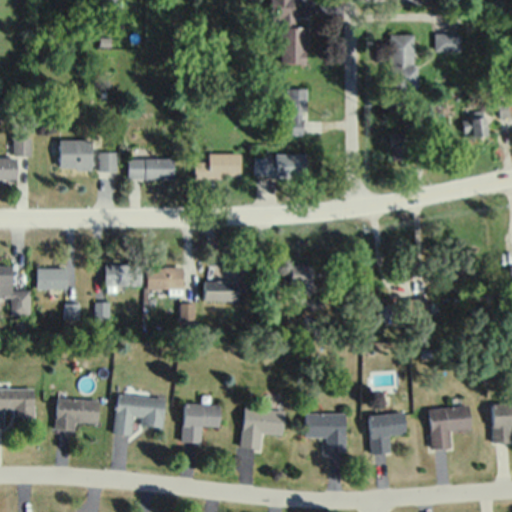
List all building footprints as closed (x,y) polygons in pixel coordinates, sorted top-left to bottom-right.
[(268,0),(268,20),(275,20),(275,63),(303,63),(303,29),(294,29),(294,0),(268,0)] [(433,33),(433,51),(458,51),(459,34),(433,33)] [(386,35),(385,90),(417,90),(418,63),(410,62),(411,35),(386,35)] [(98,38),(98,47),(108,47),(109,38),(98,38)] [(302,137),(301,112),(306,111),(306,88),(285,89),(286,113),(290,113),(290,119),(281,119),(282,137),(302,137)] [(496,106),(497,121),(511,120),(509,104),(496,106)] [(411,111),(412,128),(425,127),(424,111),(411,111)] [(469,119),(470,124),(459,124),(461,141),(468,140),(468,144),(484,142),(482,118),(469,119)] [(388,136),(387,152),(390,153),(390,163),(410,164),(411,136),(388,136)] [(12,138),(11,155),(28,156),(29,139),(12,138)] [(58,141),(58,167),(91,167),(91,141),(58,141)] [(98,153),(98,171),(115,171),(115,153),(98,153)] [(194,162),(194,177),(240,178),(240,154),(208,154),(208,163),(194,162)] [(253,159),(253,175),(307,175),(307,155),(274,155),(274,159),(253,159)] [(127,158),(127,178),(175,178),(175,158),(127,158)] [(14,160),(0,160),(0,182),(14,182),(14,160)] [(436,277),(453,278),(453,287),(467,287),(467,277),(480,277),(480,261),(436,261),(436,277)] [(310,292),(310,263),(287,263),(287,292),(310,292)] [(0,266),(0,299),(9,299),(9,315),(31,315),(31,292),(10,292),(10,266),(0,266)] [(104,266),(104,286),(107,286),(107,293),(117,293),(117,285),(138,286),(139,267),(104,266)] [(181,266),(145,266),(145,287),(167,287),(167,292),(181,292),(181,266)] [(37,268),(37,289),(67,289),(67,268),(37,268)] [(236,279),(202,279),(202,299),(236,299),(236,279)] [(93,302),(92,322),(108,322),(108,303),(93,302)] [(62,303),(62,321),(81,320),(80,303),(62,303)] [(17,320),(17,332),(27,332),(27,320),(17,320)] [(0,388),(0,426),(10,426),(10,410),(33,410),(33,389),(0,388)] [(163,396),(116,392),(112,431),(130,433),(131,414),(142,415),(141,423),(161,425),(163,396)] [(73,421),(96,421),(97,398),(55,396),(54,428),(73,429),(73,421)] [(491,441),(510,441),(510,424),(511,423),(511,401),(491,402),(491,441)] [(218,403),(181,402),(180,440),(200,440),(200,424),(217,425),(218,403)] [(429,446),(449,445),(448,429),(468,428),(467,404),(427,406),(429,446)] [(239,444),(258,446),(259,431),(280,432),(282,408),(242,405),(239,444)] [(366,412),(368,452),(388,451),(387,433),(404,432),(403,410),(366,412)] [(343,411),(302,411),(302,435),(324,435),(324,451),(343,451),(343,411)]
